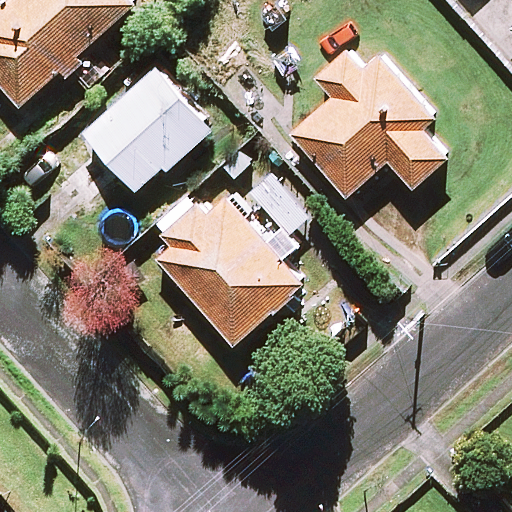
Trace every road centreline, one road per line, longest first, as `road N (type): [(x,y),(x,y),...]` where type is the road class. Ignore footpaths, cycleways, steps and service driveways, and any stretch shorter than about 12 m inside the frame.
road 1 (residential): [(256,511),(511,285)]
road 2 (residential): [(0,286),(201,511)]
